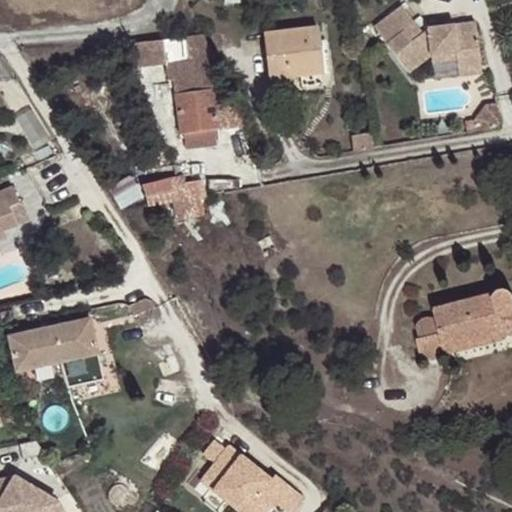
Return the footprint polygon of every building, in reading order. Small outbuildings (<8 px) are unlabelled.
[(424,29),(404,3),(376,23),(410,69),(433,51),(456,49),(457,57),(458,67),(481,64),(476,21),(428,26),(424,29)] [(269,78),(301,74),(320,72),(323,71),(318,28),(264,35),(269,78)] [(206,34),(137,42),(140,65),(167,61),(171,81),(174,80),(182,132),(219,128),(208,59),(218,57),(206,34)] [(457,57),(456,49),(433,51),(434,59),(457,57)] [(481,64),(458,67),(459,74),(482,71),(481,64)] [(320,72),(301,74),(302,87),(321,85),(320,72)] [(355,149),(375,145),(373,132),(353,135),(355,149)] [(185,174),(173,177),(176,193),(189,190),(185,174)] [(131,175),(110,188),(123,209),(144,195),(131,175)] [(0,236),(5,235),(17,230),(31,226),(24,208),(21,209),(14,190),(0,195),(0,236)] [(421,356),(424,358),(428,360),(434,360),(439,358),(441,357),(443,355),(443,351),(445,346),(504,331),(511,332),(511,289),(510,289),(508,288),(503,288),(499,291),(496,294),(435,310),(438,320),(434,319),(429,319),(426,319),(423,322),(420,324),(417,328),(421,340),(415,340),(419,350),(421,356)] [(104,382),(91,321),(9,337),(16,373),(60,364),(63,380),(66,390),(104,382)] [(221,450),(209,441),(198,454),(210,464),(199,478),(210,487),(207,491),(223,503),(234,511),(241,511),(245,508),(249,511),(260,511),(268,502),(280,511),(286,511),(298,497),(270,475),(266,480),(224,446),(221,450)] [(210,487),(199,478),(196,482),(207,491),(210,487)] [(49,511),(53,505),(9,481),(7,485),(3,483),(0,483),(0,511),(49,511)]
